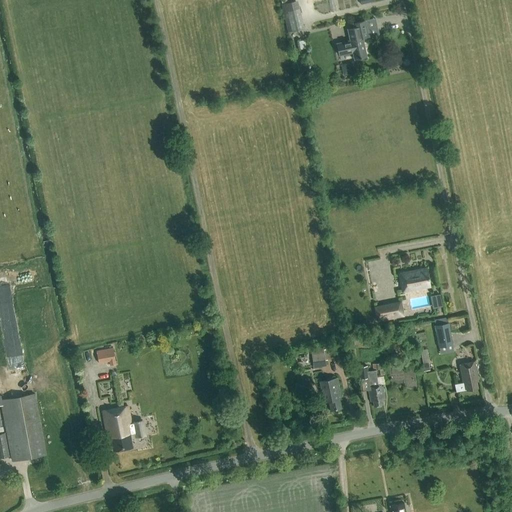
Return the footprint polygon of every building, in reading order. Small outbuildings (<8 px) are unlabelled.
[(304,28),(297,0),(281,4),(288,32),(304,28)] [(348,29),(349,35),(350,40),(350,41),(336,44),(339,56),(353,53),(355,59),(366,57),(362,38),(368,37),(365,21),(353,24),(354,28),(348,29)] [(341,63),(343,75),(354,73),(352,61),(341,63)] [(430,286),(426,268),(399,274),(402,292),(430,286)] [(401,301),(374,306),(377,322),(404,316),(401,301)] [(448,322),(434,325),(438,348),(452,345),(448,322)] [(361,343),(360,335),(348,336),(349,344),(361,343)] [(388,349),(381,350),(382,354),(395,351),(394,344),(387,345),(388,349)] [(322,347),(310,349),(314,368),(326,366),(325,360),(327,360),(325,349),(323,350),(322,347)] [(116,364),(113,348),(96,351),(98,363),(109,361),(109,365),(116,364)] [(466,390),(477,388),(475,379),(477,379),(474,361),(459,364),(463,382),(465,381),(466,390)] [(375,368),(376,370),(379,369),(380,375),(384,375),(383,369),(380,369),(380,367),(384,367),(383,362),(372,364),(373,368),(375,368)] [(352,363),(345,364),(347,377),(354,376),(352,363)] [(428,363),(421,364),(422,372),(430,370),(428,363)] [(382,400),(385,400),(382,384),(377,385),(375,370),(368,371),(367,366),(358,367),(360,379),(368,378),(369,387),(368,387),(370,403),(373,402),(373,406),(383,405),(382,400)] [(319,382),(323,402),(329,401),(330,411),(341,408),(339,397),(341,396),(337,378),(319,382)] [(0,400),(1,404),(12,461),(47,455),(35,393),(1,400),(0,399),(0,400)] [(132,447),(130,435),(134,434),(135,438),(147,436),(144,420),(132,422),(132,423),(131,423),(128,406),(101,411),(107,438),(110,438),(113,451),(132,447)] [(0,457),(8,456),(4,433),(0,433),(0,457)] [(405,511),(404,503),(390,506),(390,511),(405,511)]
